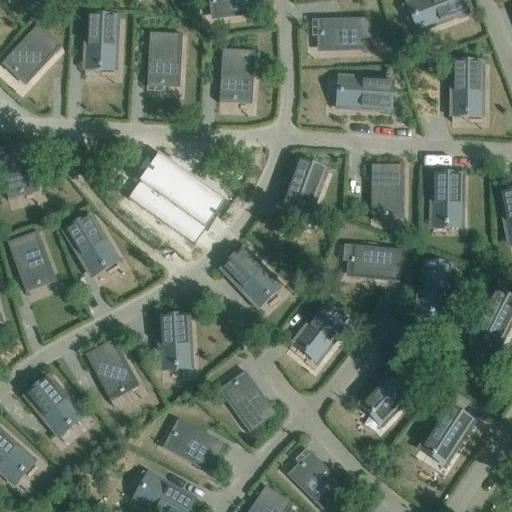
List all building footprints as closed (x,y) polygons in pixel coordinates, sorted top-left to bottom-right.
[(261,0),(213,0),(215,17),(263,11),(261,0)] [(465,15),(459,0),(419,0),(410,4),(421,32),(465,15)] [(117,19),(87,18),(85,66),(115,67),(117,19)] [(59,46),(38,25),(5,60),(27,81),(59,46)] [(358,28),(310,29),(311,59),(359,58),(358,28)] [(179,35),(150,34),(147,82),(177,83),(179,35)] [(253,52),(223,50),(220,98),(249,100),(253,52)] [(482,65),(452,65),(452,113),(482,113),(482,65)] [(343,80),(342,110),(390,112),(391,82),(343,80)] [(24,142),(0,147),(0,170),(6,196),(35,189),(24,142)] [(103,147),(101,157),(114,159),(116,149),(103,147)] [(157,157),(128,200),(194,245),(223,202),(157,157)] [(325,173),(297,162),(281,208),(309,218),(325,173)] [(401,167),(371,167),(371,215),(401,215),(401,167)] [(462,170),(432,170),(432,218),(462,218),(462,170)] [(91,218),(65,234),(90,275),(116,259),(91,218)] [(35,234),(7,245),(24,290),(52,279),(35,234)] [(361,242),(353,271),(399,284),(407,255),(361,242)] [(247,255),(225,275),(258,310),(280,289),(247,255)] [(454,273),(424,273),(424,321),(454,321),(454,273)] [(325,307),(295,345),(319,363),(349,325),(325,307)] [(158,319),(161,367),(191,365),(188,317),(158,319)] [(511,321),(497,345),(511,354),(511,321)] [(112,342),(85,356),(108,398),(134,384),(112,342)] [(362,404),(384,425),(417,390),(395,369),(362,404)] [(248,377),(224,395),(252,434),(276,416),(248,377)] [(49,379),(26,398),(56,435),(79,416),(49,379)] [(472,424),(447,408),(421,448),(446,464),(472,424)] [(183,424),(169,450),(211,473),(225,447),(183,424)] [(0,433),(0,473),(12,483),(31,460),(0,433)] [(314,458),(293,479),(326,511),(328,511),(348,492),(314,458)] [(187,511),(193,501),(152,477),(137,503),(152,511),(187,511)] [(265,488),(249,511),(285,511),(290,505),(265,488)]
